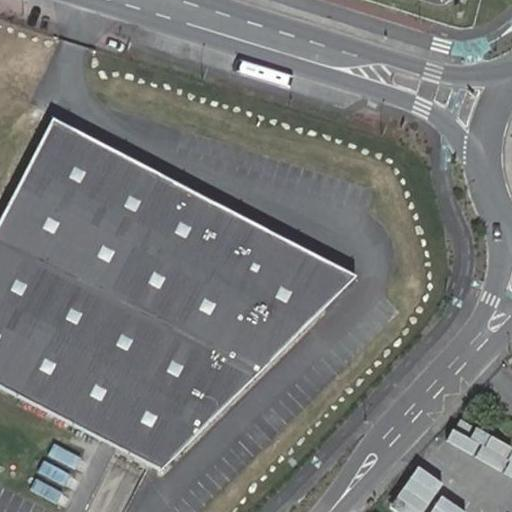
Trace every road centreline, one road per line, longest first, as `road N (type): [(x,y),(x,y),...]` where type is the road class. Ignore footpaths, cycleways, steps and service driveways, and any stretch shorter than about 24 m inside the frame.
road 1 (tertiary): [(88,0),(423,105),(450,126),(482,171)]
road 2 (tertiary): [(511,71),(435,70),(209,0)]
road 3 (residential): [(511,306),(330,511)]
